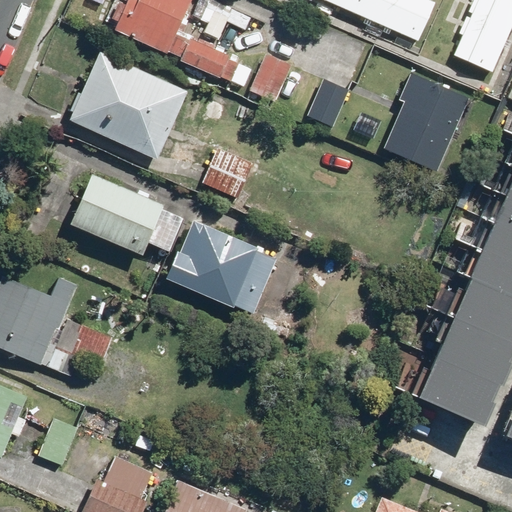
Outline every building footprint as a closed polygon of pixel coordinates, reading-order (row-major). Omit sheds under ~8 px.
[(115,0),(106,21),(185,55),(184,58),(223,75),(224,74),(243,83),(250,64),(231,56),(233,52),(181,30),(194,0),(115,0)] [(220,8),(199,0),(194,15),(209,21),(204,32),(225,40),(233,21),(249,27),(254,15),(222,3),(220,8)] [(335,0),(421,39),(438,0),(335,0)] [(511,0),(480,0),(457,52),(495,69),(511,29),(511,0)] [(192,88),(103,48),(85,90),(81,89),(73,108),(76,110),(73,116),(161,156),(192,88)] [(299,61),(267,48),(250,89),(282,102),(299,61)] [(406,103),(385,148),(438,172),(472,98),(412,71),(399,100),(406,103)] [(349,91),(324,80),(308,115),(333,126),(349,91)] [(256,163),(222,147),(206,180),(240,197),(256,163)] [(167,201),(96,169),(76,219),(147,250),(159,224),(167,201)] [(511,198),(506,196),(495,223),(511,230),(511,198)] [(262,244),(197,217),(184,247),(181,246),(169,275),(238,304),(238,302),(258,310),(281,256),(261,247),(262,244)] [(511,230),(495,223),(483,251),(511,263),(511,230)] [(511,263),(483,251),(471,278),(511,295),(511,263)] [(7,270),(0,285),(0,345),(73,375),(81,355),(104,364),(115,336),(70,318),(60,342),(54,339),(59,326),(61,327),(81,281),(61,273),(54,290),(7,270)] [(511,295),(471,278),(454,318),(511,342),(511,295)] [(511,342),(454,318),(437,357),(502,385),(511,360),(511,342)] [(437,357),(420,397),(484,425),(502,385),(437,357)] [(0,453),(5,456),(31,393),(0,377),(0,453)] [(80,426),(56,416),(40,455),(64,465),(80,426)] [(100,476),(86,509),(92,511),(144,511),(150,499),(144,496),(155,471),(118,454),(107,479),(100,476)] [(250,511),(253,506),(181,474),(164,511),(250,511)] [(437,511),(386,489),(376,511),(469,511),(444,501),(438,511),(437,511)]
